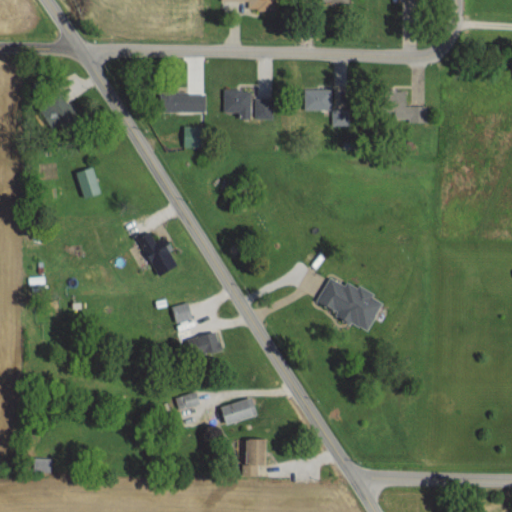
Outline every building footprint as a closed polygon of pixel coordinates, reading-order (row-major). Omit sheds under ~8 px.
[(279,0),(225,0),(225,9),(241,9),(241,2),(252,2),(252,11),(279,10),(279,0)] [(253,90),(227,91),(227,113),(244,112),(244,119),(253,119),(253,90)] [(335,90),(309,90),(309,111),(335,110),(335,90)] [(164,93),(164,112),(209,113),(209,94),(164,93)] [(430,107),(409,106),(410,94),(396,93),(396,123),(430,123),(430,107)] [(71,132),(85,124),(67,94),(42,108),(55,129),(66,123),(71,132)] [(276,99),(258,99),(259,120),(276,119),(276,99)] [(335,110),(335,127),(353,126),(353,110),(335,110)] [(206,148),(207,127),(188,127),(187,148),(206,148)] [(80,172),(88,198),(105,192),(97,166),(80,172)] [(181,265),(166,237),(159,241),(153,231),(141,238),(162,276),(181,265)] [(372,330),(387,302),(377,297),(379,294),(351,280),(349,285),(333,277),(320,301),(372,330)] [(204,403),(200,391),(178,398),(182,410),(204,403)] [(225,406),(231,424),(262,414),(256,396),(225,406)] [(247,475),(262,474),(261,464),(271,464),(270,438),(250,438),(251,464),(247,464),(247,475)]
